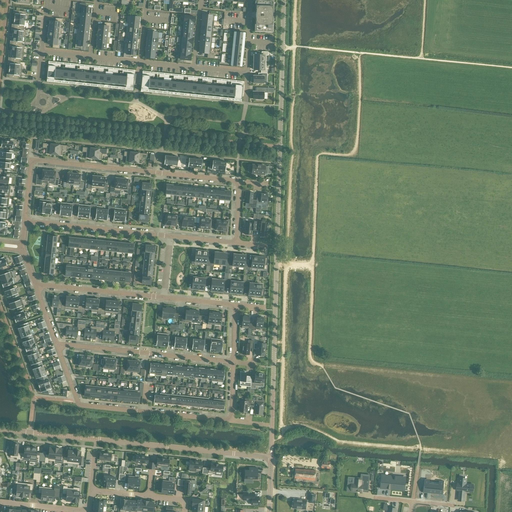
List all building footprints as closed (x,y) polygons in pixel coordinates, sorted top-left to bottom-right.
[(271,1),(258,1),(258,5),(256,5),(256,12),(255,12),(256,12),(256,18),(255,18),(256,18),(255,29),(260,30),(260,31),(267,32),(267,30),(272,30),(272,19),(273,19),(273,18),(272,18),(272,13),(273,13),(273,12),(272,12),(273,6),(271,6),(271,1)] [(79,7),(79,12),(91,14),(91,8),(86,8),(87,4),(80,3),(79,7)] [(14,19),(24,20),(25,12),(16,11),(16,14),(15,14),(15,16),(14,16),(14,19)] [(49,21),(49,26),(60,27),(60,22),(61,22),(62,19),(55,18),(55,21),(49,21)] [(23,29),(24,20),(14,19),(14,22),(14,25),(14,28),(23,29)] [(98,31),(110,32),(111,23),(104,23),(104,26),(99,26),(99,28),(98,28),(98,31)] [(13,30),(13,36),(23,37),(25,37),(26,31),(23,31),(23,29),(14,28),(14,30),(13,30)] [(22,45),(23,37),(13,36),(12,41),(13,42),(12,44),(22,45)] [(52,48),(59,48),(59,45),(58,45),(58,39),(48,38),(47,41),(48,41),(47,44),(53,45),(52,48)] [(88,45),(88,41),(76,40),(75,49),(81,49),(82,46),(87,47),(87,45),(88,45)] [(24,45),(22,45),(12,44),(12,47),(11,47),(11,52),(23,54),(24,45)] [(211,48),(200,47),(199,53),(208,53),(207,58),(214,59),(214,56),(210,54),(211,48)] [(11,61),(20,62),(20,59),(23,59),(23,54),(11,52),(10,58),(11,58),(11,59),(11,61)] [(254,62),(266,63),(266,56),(268,56),(268,52),(262,52),(261,55),(254,55),(254,62)] [(191,55),(178,53),(177,62),(183,63),(184,60),(190,60),(191,55)] [(9,69),(22,70),(22,65),(20,64),(20,62),(11,61),(10,64),(10,63),(9,66),(9,69)] [(254,62),(254,70),(261,70),(261,73),(267,73),(267,68),(266,68),(266,63),(254,62)] [(55,66),(55,64),(48,63),(46,81),(47,79),(54,80),(55,66)] [(61,79),(62,70),(55,70),(55,66),(54,80),(54,78),(61,79)] [(22,70),(9,69),(9,72),(9,75),(9,78),(18,79),(19,76),(21,76),(22,70)] [(68,80),(69,71),(62,70),(61,79),(68,80)] [(76,80),(76,72),(69,71),(68,80),(76,80)] [(127,74),(126,88),(133,88),(133,90),(135,72),(127,71),(127,74)] [(83,81),(84,73),(76,72),(76,80),(83,81)] [(84,73),(83,81),(90,82),(91,73),(84,73)] [(91,73),(90,82),(97,83),(98,74),(91,73)] [(149,76),(150,73),(142,73),(142,75),(140,91),(141,91),(141,89),(148,90),(149,76)] [(267,73),(261,73),(260,73),(260,76),(253,76),(253,83),(263,83),(264,79),(267,79),(267,73)] [(104,83),(105,75),(98,74),(97,83),(104,83)] [(126,77),(119,76),(119,85),(126,85),(125,87),(126,88),(127,74),(126,77)] [(105,75),(104,83),(111,84),(112,75),(105,75)] [(119,85),(119,76),(112,75),(111,84),(119,85)] [(149,76),(148,90),(148,88),(155,89),(156,80),(149,79),(150,76),(149,76)] [(162,89),(163,81),(156,80),(155,89),(162,89)] [(162,89),(170,90),(170,81),(163,81),(162,89)] [(170,81),(170,90),(177,91),(178,82),(170,81)] [(185,83),(178,82),(177,91),(184,91),(185,83)] [(235,85),(234,99),(241,99),(241,101),(243,83),(236,82),(235,85)] [(185,83),(184,91),(191,92),(192,84),(185,83)] [(199,84),(192,84),(191,92),(198,93),(199,84)] [(199,84),(198,93),(205,94),(206,85),(199,84)] [(206,85),(205,94),(213,94),(214,86),(206,85)] [(228,87),(227,96),(234,97),(234,99),(235,85),(235,88),(228,87)] [(214,86),(213,94),(220,95),(221,87),(214,86)] [(227,96),(228,87),(221,87),(220,95),(227,96)] [(256,87),(256,92),(253,92),(253,99),(259,99),(259,100),(262,100),(263,99),(264,99),(264,92),(268,93),(268,88),(256,87)] [(1,144),(1,147),(2,147),(13,148),(14,142),(12,142),(13,139),(7,139),(7,141),(2,141),(2,144),(1,144)] [(54,155),(55,144),(43,143),(42,148),(46,148),(46,150),(46,154),(49,154),(50,154),(54,155)] [(55,144),(54,155),(58,155),(62,156),(62,152),(62,150),(67,150),(67,146),(55,144)] [(94,159),(95,149),(82,147),(82,152),(86,152),(86,154),(86,158),(89,159),(89,158),(94,159)] [(95,149),(94,159),(98,159),(102,160),(102,156),(102,154),(106,154),(107,150),(95,149)] [(11,159),(12,153),(11,153),(12,151),(6,150),(6,152),(0,152),(0,155),(1,155),(1,158),(11,159)] [(129,163),(133,163),(135,153),(124,152),(124,156),(126,157),(126,158),(125,162),(129,163)] [(135,153),(133,163),(138,163),(138,164),(142,164),(142,160),(142,158),(146,159),(147,154),(135,153)] [(178,157),(177,157),(177,156),(174,156),(174,157),(165,156),(164,164),(177,166),(178,157)] [(198,159),(189,158),(188,167),(201,168),(202,160),(201,159),(198,159)] [(11,163),(0,161),(0,168),(4,169),(4,171),(9,172),(10,169),(11,163)] [(222,161),(222,162),(212,161),(212,169),(225,171),(226,162),(225,162),(225,161),(222,161)] [(252,165),(251,173),(264,175),(265,171),(271,171),(271,167),(265,167),(265,166),(252,165)] [(42,183),(48,183),(49,171),(47,171),(47,170),(43,169),(43,170),(42,175),(37,175),(36,184),(42,185),(42,183)] [(51,171),(49,171),(48,183),(54,184),(54,185),(58,186),(58,179),(55,179),(56,172),(56,170),(52,170),(51,171)] [(67,184),(73,185),(74,174),(71,173),(68,173),(67,181),(63,180),(63,186),(66,187),(67,184)] [(77,174),(74,174),(73,185),(79,186),(79,188),(83,188),(83,182),(80,182),(81,174),(80,174),(77,174)] [(0,183),(8,184),(9,178),(9,175),(4,175),(4,177),(0,176),(0,183)] [(91,188),(97,189),(99,176),(96,176),(92,176),(92,183),(88,183),(88,189),(91,189),(91,188)] [(102,177),(99,176),(97,189),(103,189),(103,191),(107,191),(108,185),(104,184),(105,177),(102,177)] [(121,190),(122,179),(119,178),(116,178),(115,185),(111,185),(110,191),(114,192),(115,190),(121,191),(121,190)] [(125,179),(122,179),(121,190),(126,191),(126,193),(130,193),(131,187),(127,187),(128,179),(125,179)] [(0,192),(2,192),(2,195),(9,195),(10,187),(0,185),(0,192)] [(246,203),(245,207),(248,207),(256,208),(256,200),(252,200),(253,193),(252,193),(252,192),(248,192),(246,192),(245,203),(246,203)] [(256,208),(255,212),(261,213),(261,207),(266,208),(266,206),(267,206),(268,196),(269,194),(263,193),(263,194),(261,194),(260,201),(256,200),(256,208)] [(0,203),(1,204),(0,206),(8,207),(9,198),(0,197),(0,203)] [(38,210),(38,212),(44,213),(46,200),(40,199),(39,207),(38,207),(37,210),(38,210)] [(46,200),(44,213),(51,214),(51,209),(55,210),(56,204),(52,203),(52,201),(46,200)] [(62,216),(65,216),(67,203),(61,203),(58,202),(57,206),(60,207),(59,214),(59,216),(62,216)] [(72,209),(75,209),(76,203),(72,203),(72,204),(67,203),(65,216),(68,217),(71,217),(71,216),(72,209)] [(79,204),(76,203),(75,209),(78,210),(77,216),(77,217),(80,218),(83,218),(84,205),(79,204)] [(90,206),(84,205),(83,218),(86,218),(89,219),(89,218),(90,211),(93,211),(93,205),(90,205),(90,206)] [(97,205),(93,205),(93,211),(96,211),(95,218),(95,219),(98,220),(101,220),(102,209),(102,207),(96,206),(97,205)] [(111,213),(111,207),(108,207),(108,210),(102,209),(101,220),(104,220),(107,221),(107,219),(108,213),(111,213)] [(119,222),(120,209),(114,208),(114,207),(111,207),(111,213),(114,213),(113,220),(113,221),(116,222),(119,222)] [(222,220),(221,231),(223,231),(223,232),(226,232),(227,231),(227,226),(229,226),(230,220),(228,219),(227,220),(222,220)] [(245,223),(244,234),(246,234),(246,235),(250,235),(252,235),(252,230),(256,231),(256,228),(257,222),(250,221),(251,220),(246,219),(245,223)] [(264,224),(264,222),(258,221),(257,228),(260,229),(259,236),(264,236),(264,237),(268,237),(268,234),(267,234),(268,225),(264,224)] [(192,257),(191,264),(194,264),(195,262),(201,263),(202,251),(196,251),(195,258),(192,257)] [(202,251),(201,263),(207,263),(206,266),(210,266),(210,259),(207,259),(208,252),(202,251)] [(210,259),(210,266),(213,266),(213,264),(219,265),(221,253),(214,252),(214,260),(210,259)] [(221,253),(219,265),(225,265),(225,268),(229,268),(229,261),(226,261),(227,254),(221,253)] [(229,261),(229,268),(232,268),(232,266),(238,267),(239,255),(233,254),(232,262),(229,261)] [(239,255),(238,267),(244,267),(244,270),(247,270),(248,263),(245,263),(246,256),(239,255)] [(14,258),(16,264),(22,262),(20,256),(14,258)] [(248,263),(247,270),(251,270),(251,268),(257,268),(258,257),(252,256),(251,264),(248,263)] [(0,267),(9,265),(7,258),(4,259),(4,257),(0,258),(0,267)] [(258,257),(257,268),(263,269),(264,265),(267,265),(268,258),(258,257)] [(0,275),(0,277),(1,279),(0,280),(1,282),(14,277),(11,271),(0,275)] [(190,275),(189,281),(192,282),(192,289),(198,290),(199,278),(199,277),(193,276),(193,275),(190,275)] [(199,278),(198,290),(204,290),(205,283),(208,283),(209,277),(205,276),(205,279),(199,278)] [(16,283),(14,277),(1,282),(2,284),(4,287),(16,283)] [(209,277),(208,283),(211,284),(210,291),(217,292),(218,280),(212,279),(212,277),(209,277)] [(218,280),(217,292),(223,292),(224,285),(227,285),(227,279),(224,278),(224,279),(218,279),(218,280)] [(227,279),(227,285),(230,286),(229,293),(235,293),(237,281),(231,280),(231,279),(228,279),(227,279)] [(237,281),(235,293),(242,294),(242,287),(246,287),(246,281),(243,280),(243,281),(237,281)] [(246,281),(246,287),(249,288),(248,295),(254,295),(255,284),(249,283),(250,281),(246,281)] [(255,284),(254,295),(264,296),(264,289),(261,289),(262,285),(255,284)] [(4,291),(5,294),(6,294),(7,297),(12,296),(13,298),(18,296),(17,294),(15,288),(4,291)] [(60,316),(61,310),(62,304),(58,304),(59,296),(53,296),(52,307),(57,308),(56,316),(60,316)] [(65,309),(71,309),(73,297),(69,296),(69,297),(66,297),(65,305),(62,304),(61,310),(65,311),(65,309)] [(76,297),(73,297),(71,309),(78,310),(77,312),(81,312),(82,306),(78,306),(79,298),(76,298),(76,297)] [(85,307),(82,306),(81,312),(84,313),(85,309),(91,309),(91,311),(92,299),(89,298),(89,299),(86,299),(85,307)] [(11,310),(12,309),(12,310),(16,308),(17,310),(25,307),(22,299),(9,303),(11,307),(10,307),(11,310)] [(97,314),(101,314),(101,308),(98,308),(99,300),(96,300),(96,299),(92,299),(91,311),(98,312),(97,314)] [(105,313),(111,313),(112,301),(109,300),(109,301),(106,301),(105,309),(101,308),(101,314),(104,315),(105,313)] [(115,301),(112,301),(111,313),(121,314),(121,310),(118,310),(119,302),(115,302),(115,301)] [(158,319),(168,320),(169,308),(166,307),(166,308),(162,307),(162,312),(158,311),(158,319)] [(172,308),(169,308),(168,320),(168,318),(178,319),(178,313),(175,313),(175,309),(172,308)] [(19,315),(14,316),(15,319),(15,320),(16,322),(28,318),(26,312),(24,313),(23,310),(18,312),(19,315)] [(181,321),(191,323),(192,310),(189,310),(186,310),(185,314),(182,314),(181,321)] [(202,316),(198,315),(199,311),(195,311),(195,310),(192,310),(191,323),(201,324),(202,316)] [(219,313),(215,312),(214,325),(224,326),(225,318),(222,318),(222,314),(219,313)] [(242,328),(248,328),(247,335),(251,336),(252,330),(252,324),(249,323),(250,316),(247,316),(244,315),(244,316),(243,316),(242,328)] [(252,324),(252,330),(255,330),(255,329),(262,330),(263,318),(262,318),(262,317),(260,317),(259,317),(257,317),(256,324),(252,324)] [(77,330),(81,331),(82,320),(78,320),(77,327),(72,327),(71,337),(77,338),(77,330)] [(86,321),(82,320),(81,331),(84,331),(84,338),(89,339),(90,329),(85,328),(86,321)] [(99,332),(100,322),(96,321),(95,327),(90,326),(90,329),(89,339),(95,339),(96,332),(99,332)] [(102,340),(107,341),(108,330),(104,330),(104,323),(100,322),(99,332),(103,333),(102,340)] [(109,328),(108,330),(107,341),(113,341),(114,334),(119,334),(119,331),(120,322),(115,322),(114,329),(109,328)] [(30,330),(27,323),(19,325),(20,328),(18,329),(19,333),(30,330)] [(56,323),(58,328),(66,329),(65,336),(71,337),(72,327),(73,324),(56,323)] [(32,336),(30,330),(19,333),(21,338),(24,337),(24,339),(32,336)] [(32,336),(24,339),(25,341),(23,342),(24,347),(36,343),(37,343),(34,335),(32,336)] [(205,337),(204,340),(199,340),(197,350),(200,351),(200,350),(203,351),(204,343),(207,343),(208,337),(205,337)] [(207,343),(210,344),(210,351),(213,352),(215,352),(217,339),(211,338),(208,337),(207,343)] [(221,353),(222,350),(225,350),(226,344),(222,344),(223,340),(217,339),(215,352),(218,353),(218,352),(221,353)] [(250,348),(253,349),(253,341),(248,340),(247,344),(243,343),(242,354),(243,354),(243,355),(246,355),(249,355),(250,348)] [(29,351),(29,353),(38,350),(38,349),(36,343),(24,347),(26,352),(29,351)] [(257,343),(254,343),(254,349),(257,349),(256,355),(260,355),(260,356),(263,356),(264,356),(265,344),(257,343)] [(38,350),(29,353),(30,355),(27,356),(29,360),(40,357),(42,356),(39,349),(38,349),(38,350)] [(85,367),(86,356),(83,356),(84,355),(79,354),(79,359),(76,359),(75,365),(78,365),(78,368),(85,368),(85,367)] [(34,366),(42,363),(40,357),(29,360),(31,365),(33,364),(34,366)] [(110,358),(109,370),(115,370),(114,373),(118,373),(119,367),(115,367),(116,359),(110,358)] [(32,369),(34,374),(44,370),(42,363),(34,366),(35,368),(32,369)] [(47,377),(44,370),(34,374),(36,379),(38,378),(39,380),(47,377)] [(251,387),(251,380),(252,377),(246,376),(246,373),(245,373),(245,372),(240,371),(239,385),(248,386),(248,387),(250,387),(251,387)] [(251,387),(250,387),(250,388),(254,389),(254,386),(263,387),(264,380),(263,380),(264,375),(262,375),(262,374),(258,373),(258,374),(255,374),(254,381),(251,380),(251,387)] [(37,383),(39,388),(51,384),(52,383),(49,376),(47,377),(39,380),(40,382),(37,383)] [(54,394),(51,384),(39,388),(41,392),(43,391),(44,393),(43,393),(54,394)] [(245,401),(240,401),(239,412),(241,412),(241,413),(244,413),(245,412),(246,412),(247,405),(250,405),(251,399),(245,398),(245,401)] [(251,399),(250,405),(250,406),(255,406),(254,414),(256,414),(260,415),(260,414),(262,414),(263,403),(257,402),(258,398),(251,398),(251,399)] [(224,418),(225,411),(155,404),(155,411),(224,418)] [(10,454),(10,457),(16,458),(16,459),(20,460),(21,453),(21,452),(17,452),(18,444),(11,444),(11,450),(10,450),(10,454)] [(29,447),(26,446),(26,447),(24,447),(24,454),(21,453),(20,460),(29,461),(31,447),(29,447)] [(29,461),(29,462),(39,463),(39,455),(36,455),(37,448),(31,447),(29,461)] [(44,463),(48,463),(48,460),(54,461),(55,448),(52,448),(49,448),(49,454),(45,454),(44,463)] [(54,461),(54,463),(64,464),(64,463),(64,457),(64,456),(61,456),(62,449),(59,449),(59,448),(55,448),(54,461)] [(73,464),(74,451),(68,450),(67,457),(64,457),(64,463),(73,464)] [(83,459),(80,458),(80,452),(80,451),(74,451),(73,464),(82,465),(83,459)] [(106,460),(106,461),(109,461),(109,460),(114,461),(115,454),(100,453),(99,459),(106,460)] [(147,457),(144,456),(141,456),(136,456),(136,462),(142,463),(142,465),(147,466),(147,457)] [(160,459),(157,459),(156,468),(161,468),(161,466),(168,466),(169,460),(164,459),(160,459)] [(325,460),(325,461),(322,461),(322,463),(321,463),(321,466),(322,466),(321,468),(330,469),(330,467),(331,467),(331,464),(330,463),(331,462),(328,461),(325,460)] [(198,462),(194,461),(194,462),(190,461),(189,468),(196,468),(196,471),(200,471),(201,462),(198,462)] [(209,468),(208,473),(215,474),(215,471),(222,472),(222,465),(219,465),(215,465),(211,464),(211,469),(209,468)] [(245,470),(245,479),(253,479),(257,480),(257,479),(257,478),(257,475),(256,475),(256,468),(250,468),(250,470),(249,470),(245,470)] [(303,479),(315,481),(316,471),(304,469),(304,470),(296,469),(295,478),(303,479)] [(349,484),(348,490),(362,492),(363,485),(369,486),(371,476),(363,475),(362,481),(356,480),(356,485),(349,484)] [(382,475),(380,488),(403,490),(404,477),(403,477),(400,477),(399,477),(399,480),(395,479),(395,480),(394,480),(395,477),(382,475)] [(458,483),(457,490),(459,491),(459,495),(465,496),(465,491),(470,491),(470,484),(466,484),(466,479),(459,478),(459,483),(458,483)] [(424,479),(423,493),(424,491),(443,493),(442,495),(443,495),(444,481),(444,483),(439,482),(430,481),(425,481),(425,479),(424,479)] [(184,486),(184,493),(190,494),(191,488),(192,488),(192,483),(191,483),(191,480),(185,480),(182,480),(181,486),(184,486)] [(16,496),(19,496),(22,497),(23,483),(18,483),(18,481),(14,481),(13,489),(16,489),(16,496)] [(25,497),(28,497),(29,490),(32,491),(33,484),(23,483),(22,497),(25,497)] [(68,486),(63,486),(62,494),(66,494),(66,501),(72,502),(73,489),(67,488),(68,486)] [(48,488),(39,487),(38,493),(41,493),(41,500),(47,501),(48,488)] [(246,492),(246,500),(251,500),(251,505),(258,505),(258,501),(259,501),(259,500),(258,500),(258,497),(254,497),(254,493),(246,492)] [(316,503),(317,495),(312,494),(311,501),(294,499),(293,503),(292,503),(292,507),(293,507),(293,508),(299,509),(305,510),(305,509),(307,509),(308,502),(316,503)]
